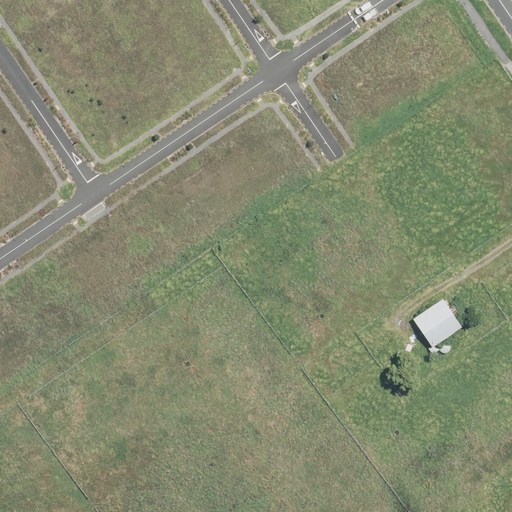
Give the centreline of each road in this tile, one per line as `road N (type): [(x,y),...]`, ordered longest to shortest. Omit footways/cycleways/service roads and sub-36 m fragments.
road 1 (unknown): [(343,151),(468,327),(483,367),(469,420),(410,511)]
road 2 (unknown): [(315,511),(255,423),(220,412),(201,415),(63,511)]
road 3 (residential): [(281,66),(96,193)]
road 4 (residential): [(96,193),(0,47)]
